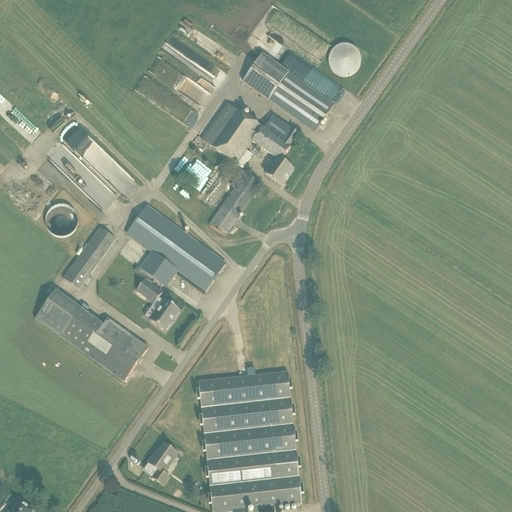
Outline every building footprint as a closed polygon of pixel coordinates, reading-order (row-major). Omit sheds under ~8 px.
[(330,54),(328,57),(328,62),(329,66),(330,70),(334,73),(337,76),(341,77),(346,77),(350,76),(354,73),(357,70),(359,67),(360,63),(360,58),(358,53),(355,50),(350,46),(346,45),(341,45),(335,47),(332,51),(330,54)] [(243,83),(306,127),(314,133),(334,106),(262,56),(243,83)] [(226,105),(200,141),(236,165),(252,142),(276,159),(264,175),(281,187),(293,170),(280,162),(299,136),(271,116),(262,130),(226,105)] [(55,139),(92,174),(101,165),(98,163),(104,157),(69,125),(55,139)] [(210,227),(216,231),(224,237),(258,189),(260,190),(263,187),(241,171),(230,187),(235,191),(210,227)] [(88,190),(86,196),(92,198),(88,208),(103,213),(107,201),(94,197),(96,192),(88,190)] [(29,202),(25,205),(30,212),(34,209),(29,202)] [(45,218),(45,222),(45,225),(46,229),(48,232),(52,236),(56,238),(61,239),(65,238),(70,236),(73,233),(76,230),(77,226),(78,223),(77,218),(76,214),(73,210),(69,208),(64,206),(61,206),(57,206),(53,207),(50,210),(47,213),(45,218)] [(139,270),(157,283),(165,289),(178,271),(206,292),(225,265),(146,208),(126,235),(151,253),(139,270)] [(114,241),(99,230),(62,280),(79,292),(114,241)] [(136,292),(158,309),(149,322),(165,333),(172,323),(171,322),(173,319),(174,320),(179,312),(164,301),(162,304),(157,300),(162,294),(144,281),(136,292)] [(80,309),(60,337),(82,353),(115,378),(123,383),(148,349),(140,343),(107,319),(102,325),(80,309)] [(254,369),(246,370),(247,378),(255,377),(254,369)] [(247,378),(198,383),(206,461),(211,511),(245,511),(246,511),(257,510),(257,511),(274,511),(274,508),(296,505),(297,507),(299,507),(299,505),(302,505),(287,373),(255,377),(247,378)] [(148,464),(157,471),(151,478),(163,487),(169,479),(163,474),(177,455),(164,446),(155,458),(154,456),(148,464)] [(31,511),(32,511),(18,501),(9,511),(31,511)]
